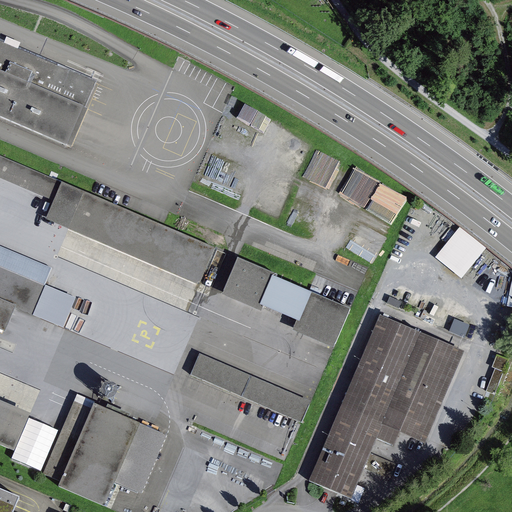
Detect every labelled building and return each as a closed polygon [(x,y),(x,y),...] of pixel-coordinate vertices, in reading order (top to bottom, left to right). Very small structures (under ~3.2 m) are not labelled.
[(9,43),(0,39),(0,118),(72,149),(83,125),(101,82),(23,49),(26,44),(11,38),(10,40),(9,43)] [(238,120),(266,132),(273,116),(245,103),(238,120)] [(65,182),(1,155),(0,157),(0,175),(58,201),(65,182)] [(392,225),(408,196),(357,166),(340,195),(392,225)] [(205,284),(220,248),(65,182),(58,201),(50,218),(205,284)] [(374,263),(389,235),(363,221),(348,249),(374,263)] [(485,250),(459,229),(435,259),(461,280),(485,250)] [(277,276),(239,259),(224,295),(262,311),(277,276)] [(80,300),(0,265),(0,326),(10,331),(20,307),(68,328),(80,300)] [(351,313),(309,294),(293,331),(335,349),(351,313)] [(465,351),(381,316),(312,480),(335,490),(353,497),(365,469),(391,480),(398,465),(372,454),(378,440),(394,447),(400,434),(426,444),(465,351)] [(456,318),(451,332),(465,337),(470,324),(456,318)] [(310,403),(199,355),(190,376),(296,421),(301,423),(310,403)] [(499,356),(494,368),(497,369),(488,391),(496,394),(509,359),(499,356)] [(173,436),(84,397),(49,475),(67,483),(65,487),(112,507),(122,484),(147,495),(173,436)] [(34,414),(0,399),(0,441),(19,450),(32,419),(34,414)] [(44,471),(61,432),(32,419),(19,450),(15,458),(44,471)] [(20,511),(27,498),(0,486),(0,511),(20,511)]
